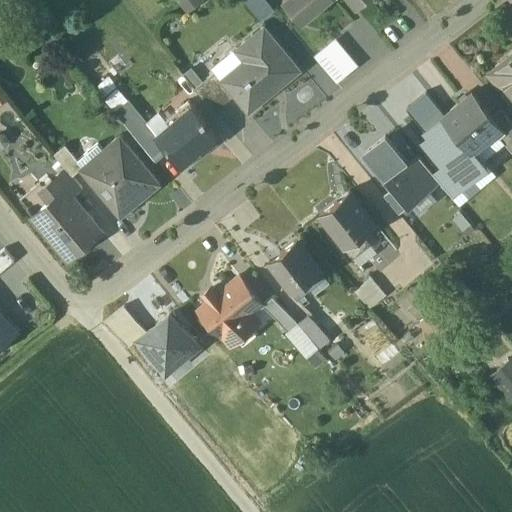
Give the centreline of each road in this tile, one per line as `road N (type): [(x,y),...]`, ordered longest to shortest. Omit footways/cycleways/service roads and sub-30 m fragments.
road 1 (residential): [(476,0),(77,308),(0,215)]
road 2 (track): [(77,308),(247,511)]
